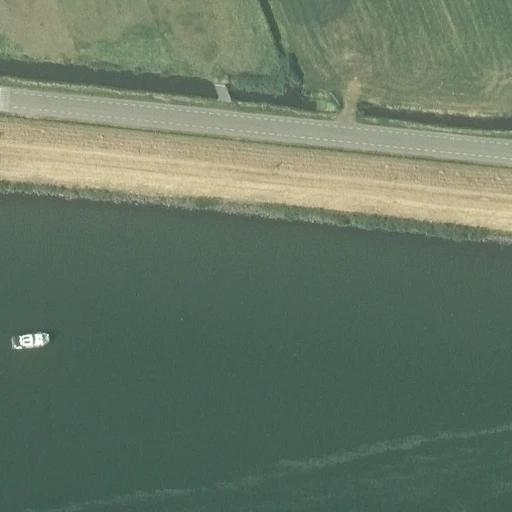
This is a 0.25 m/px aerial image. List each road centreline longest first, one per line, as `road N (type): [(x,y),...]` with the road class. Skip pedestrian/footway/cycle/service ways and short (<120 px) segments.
road 1 (tertiary): [(0,108),(511,153)]
road 2 (track): [(327,0),(355,77),(349,141)]
